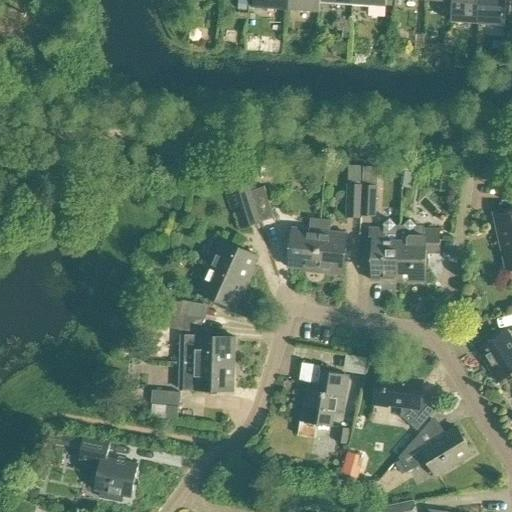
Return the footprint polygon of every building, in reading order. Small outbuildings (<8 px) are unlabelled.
[(240,0),(238,0),(238,10),(246,11),(247,1),(240,0)] [(286,11),(286,0),(252,0),(252,8),(286,11)] [(286,0),(286,11),(319,13),(320,3),(319,0),(286,0)] [(352,0),(352,6),(385,8),(385,0),(352,0)] [(452,0),(453,3),(451,23),(478,25),(479,0),(452,0)] [(479,0),(478,25),(504,26),(506,0),(479,0)] [(444,46),(453,47),(453,46),(454,34),(444,33),(444,46)] [(238,165),(224,170),(227,180),(242,176),(238,165)] [(361,216),(363,166),(349,165),(347,218),(361,219),(361,216)] [(363,166),(361,216),(375,217),(377,186),(375,186),(376,180),(368,180),(369,166),(363,166)] [(403,171),(401,187),(411,188),(413,173),(403,171)] [(511,200),(511,184),(503,184),(503,201),(511,200)] [(240,228),(248,226),(260,222),(249,186),(226,193),(231,211),(235,210),(240,228)] [(261,222),(274,218),(264,187),(252,191),(261,222)] [(510,270),(511,269),(511,208),(493,213),(504,259),(507,258),(510,270)] [(316,272),(321,219),(311,218),(309,230),(292,228),(288,267),(308,269),(308,271),(316,272)] [(331,221),(321,219),(316,272),(343,275),(347,234),(330,232),(331,221)] [(372,281),(399,282),(400,242),(400,225),(385,224),(385,229),(370,229),(370,242),(373,242),(372,281)] [(400,242),(399,282),(426,282),(426,262),(429,259),(429,253),(439,253),(440,230),(423,230),(423,225),(400,225),(400,242)] [(221,240),(210,266),(248,283),(255,269),(253,268),(258,256),(221,240)] [(248,283),(210,266),(198,292),(234,309),(240,297),(242,298),(248,283)] [(157,311),(180,316),(183,303),(159,299),(157,311)] [(180,316),(157,311),(154,325),(182,330),(185,317),(180,316)] [(511,337),(508,330),(477,349),(498,383),(511,374),(511,337)] [(182,336),(181,363),(235,364),(236,337),(182,336)] [(347,355),(346,369),(365,370),(365,355),(347,355)] [(234,392),(235,364),(181,363),(180,390),(234,392)] [(316,424),(332,427),(335,411),(343,412),(348,375),(320,371),(317,391),(306,389),(298,435),(314,438),(316,424)] [(418,431),(436,410),(420,396),(422,381),(393,377),(393,375),(379,373),(375,405),(389,407),(389,405),(409,408),(409,412),(403,418),(418,431)] [(180,407),(181,393),(153,390),(151,404),(180,407)] [(457,428),(427,446),(420,434),(399,458),(408,472),(427,461),(436,476),(473,454),(457,428)] [(348,445),(350,431),(340,429),(338,444),(348,445)] [(63,435),(61,445),(71,447),(72,436),(63,435)] [(133,492),(139,465),(107,458),(111,442),(84,437),(78,463),(93,466),(94,464),(100,466),(96,482),(102,483),(99,497),(122,502),(125,490),(133,492)] [(357,483),(363,469),(347,463),(341,477),(357,483)] [(28,487),(26,498),(38,500),(40,489),(28,487)] [(20,499),(12,511),(36,511),(38,509),(20,499)] [(387,511),(416,511),(414,501),(386,507),(387,511)]
